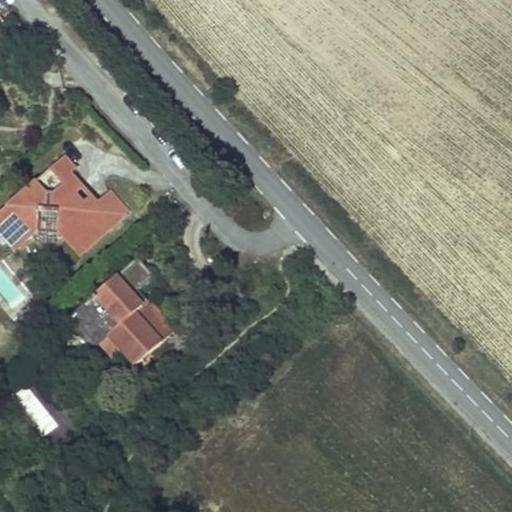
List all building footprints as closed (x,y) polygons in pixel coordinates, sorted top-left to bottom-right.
[(99,264),(126,239),(106,216),(80,188),(92,176),(81,163),(12,226),(39,256),(51,248),(73,235),(83,246),(99,264)] [(80,188),(106,216),(118,204),(101,186),(92,176),(80,188)] [(118,204),(106,216),(126,239),(146,220),(126,198),(118,204)] [(39,256),(12,226),(3,234),(30,264),(39,256)] [(73,235),(51,248),(60,260),(83,246),(73,235)] [(137,285),(151,275),(138,257),(124,267),(137,285)] [(131,367),(146,384),(186,349),(157,318),(152,323),(138,307),(134,311),(129,315),(122,307),(114,299),(84,326),(111,355),(120,355),(131,367)] [(127,303),(122,307),(129,315),(134,311),(127,303)] [(111,355),(84,326),(79,331),(120,377),(131,367),(120,355),(111,355)] [(10,401),(47,437),(68,415),(30,380),(10,401)]
